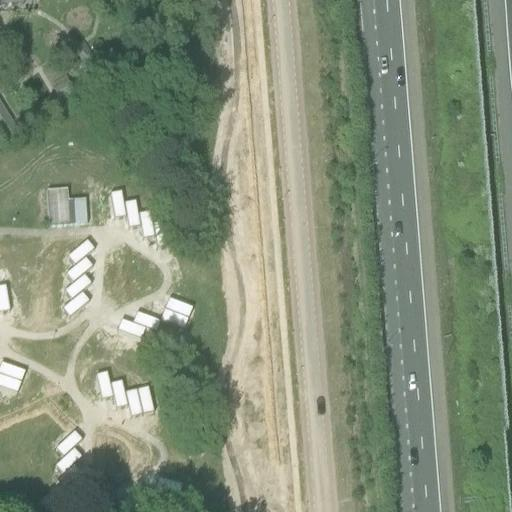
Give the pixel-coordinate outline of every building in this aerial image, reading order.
[(80,71),(94,62),(83,45),(69,53),(80,71)] [(40,117),(75,95),(62,75),(55,80),(57,83),(50,87),(52,90),(31,103),(40,117)] [(18,139),(12,131),(0,111),(0,149),(0,150),(18,139)] [(71,190),(48,191),(49,226),(91,225),(90,201),(72,202),(71,190)] [(108,193),(108,199),(112,218),(123,216),(120,197),(118,191),(108,193)] [(132,201),(123,202),(123,209),(124,216),(126,227),(126,228),(138,226),(134,207),(132,201)] [(146,211),(137,212),(137,219),(138,226),(140,237),(140,238),(152,236),(149,217),(146,211)] [(161,221),(151,222),(151,229),(153,236),(154,247),(155,248),(166,246),(163,227),(161,221)] [(66,259),(62,264),(69,272),(74,269),(80,264),(89,257),(89,256),(82,247),(66,259)] [(65,276),(61,281),(67,289),(73,286),(79,281),(87,274),(88,273),(80,264),(65,276)] [(64,293),(59,298),(66,306),(71,303),(77,298),(86,291),(87,290),(86,290),(79,281),(64,293)] [(3,287),(0,287),(0,313),(8,313),(5,293),(3,287)] [(62,311),(58,316),(64,323),(70,320),(85,308),(85,307),(77,298),(62,311)] [(166,313),(162,325),(184,333),(187,332),(190,324),(188,322),(190,322),(193,322),(196,313),(194,311),(172,303),(168,314),(166,313)] [(139,318),(135,328),(153,335),(159,337),(163,327),(161,326),(157,324),(151,322),(139,317),(139,318)] [(123,325),(119,336),(137,343),(144,344),(147,334),(142,331),(135,329),(124,325),(123,325)] [(0,377),(0,390),(17,397),(20,396),(23,388),(21,386),(23,386),(26,386),(29,377),(27,375),(5,367),(1,378),(0,377)] [(103,372),(94,374),(94,381),(99,400),(111,397),(106,378),(103,372)] [(118,381),(109,383),(109,390),(111,397),(114,407),(114,409),(126,406),(121,387),(118,381)] [(124,392),(124,394),(127,405),(130,417),(141,414),(142,416),(153,413),(147,390),(146,388),(136,390),(136,393),(135,391),(134,389),(124,392)] [(54,451),(50,456),(57,463),(63,459),(68,454),(76,446),(76,445),(68,437),(54,451)] [(54,468),(50,473),(57,480),(62,476),(68,471),(76,463),(76,462),(68,454),(54,468)] [(54,485),(50,490),(57,497),(62,493),(68,488),(76,481),(76,480),(68,471),(54,485)] [(160,482),(157,493),(156,493),(152,505),(175,511),(178,510),(180,501),(178,499),(180,500),(183,499),(185,490),(183,488),(160,482)] [(54,502),(50,507),(54,511),(60,511),(62,511),(76,498),(76,497),(68,489),(54,502)] [(129,499),(126,511),(130,511),(152,511),(154,507),(152,506),(148,504),(141,502),(130,499),(129,499)]
